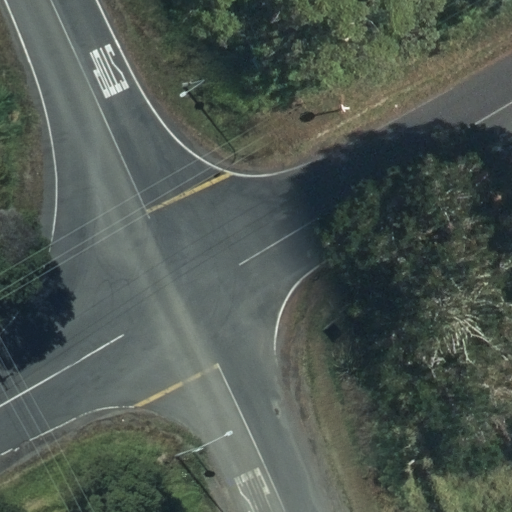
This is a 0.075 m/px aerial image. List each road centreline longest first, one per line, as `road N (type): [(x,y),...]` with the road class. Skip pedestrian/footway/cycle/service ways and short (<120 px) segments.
road 1 (residential): [(185,300),(511,105)]
road 2 (tertiary): [(52,0),(185,300)]
road 3 (residential): [(276,511),(185,300)]
road 4 (tertiary): [(0,407),(185,300)]
